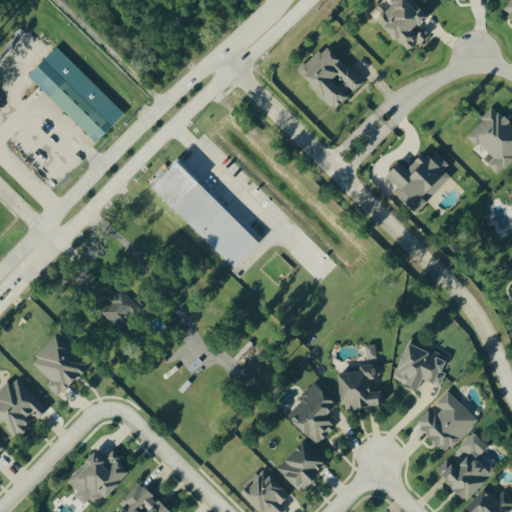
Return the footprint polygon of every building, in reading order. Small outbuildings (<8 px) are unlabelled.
[(377,22),(413,55),(428,39),(420,32),(432,19),(411,0),(394,0),(396,1),(377,22)] [(511,1),(503,13),(511,20),(511,1)] [(340,113),(366,82),(325,47),(299,78),(340,113)] [(125,117),(58,49),(30,78),(98,145),(125,117)] [(467,138),(477,149),(480,146),(495,161),(489,167),(499,177),(511,163),(511,122),(498,108),(467,138)] [(452,177),(426,155),(410,172),(401,164),(388,179),(404,192),(400,197),(419,214),(452,177)] [(154,191),(236,272),(262,245),(181,164),(154,191)] [(143,311),(122,292),(101,314),(122,334),(143,311)] [(51,384),(47,388),(61,402),(90,371),(56,338),(31,365),(51,384)] [(396,383),(422,392),(425,383),(440,388),(452,356),(412,341),(396,383)] [(368,361),(379,361),(378,347),(368,348),(368,361)] [(387,408),(386,394),(381,394),(378,367),(362,368),(363,375),(341,377),(345,412),(356,411),(356,412),(387,408)] [(0,394),(0,424),(17,441),(37,421),(39,423),(49,413),(15,379),(0,394)] [(302,398),(307,404),(291,420),(318,447),(336,430),(327,421),(340,409),(316,384),(302,398)] [(417,427),(448,456),(480,422),(450,394),(438,406),(444,412),(437,419),(431,413),(417,427)] [(498,473),(482,459),(490,450),(474,435),(462,449),(471,458),(459,471),(449,461),(438,473),(450,484),(449,486),(470,504),(498,473)] [(325,473),(322,470),(326,465),(305,445),(279,473),(304,496),(325,473)] [(100,510),(132,476),(122,466),(125,463),(115,453),(106,462),(97,454),(69,484),(79,494),(75,498),(85,507),(90,501),(100,510)] [(241,494),(258,511),(287,511),(284,509),(293,500),(265,471),(241,494)] [(168,511),(141,485),(120,506),(125,510),(123,511),(168,511)] [(471,511),(511,511),(511,499),(505,492),(499,497),(491,489),(469,510),(471,511)]
